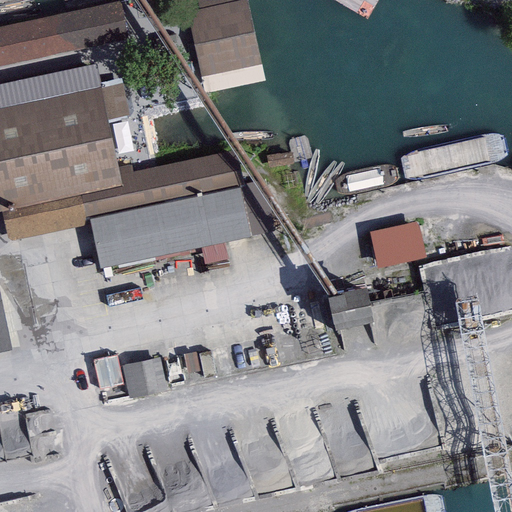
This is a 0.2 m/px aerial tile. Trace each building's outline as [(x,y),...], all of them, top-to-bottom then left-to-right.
[(197,0),(199,9),(195,11),(186,12),(190,28),(176,31),(182,56),(195,53),(204,94),(266,81),(248,0),(242,0),(240,1),(239,0),(197,0)] [(0,67),(129,40),(121,2),(0,27),(0,67)] [(92,66),(33,79),(39,106),(0,114),(0,202),(132,175),(130,166),(114,169),(92,66)] [(294,164),(293,151),(268,155),(267,155),(269,168),(288,165),(294,164)] [(233,153),(188,162),(195,193),(90,217),(101,266),(251,235),(233,153)] [(195,193),(188,162),(132,175),(0,202),(0,205),(7,204),(9,211),(14,233),(90,217),(195,193)] [(419,221),(370,232),(379,269),(427,258),(419,221)] [(0,288),(0,352),(13,350),(0,288)] [(367,289),(345,294),(345,296),(329,300),(337,332),(341,330),(353,328),(372,323),(374,323),(370,305),(367,289)] [(169,390),(161,356),(123,365),(131,399),(169,390)]
